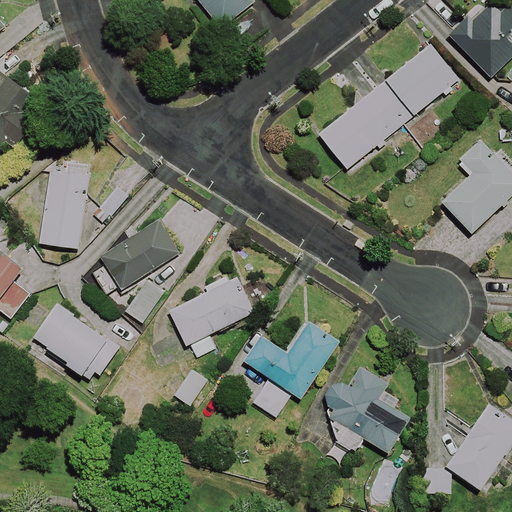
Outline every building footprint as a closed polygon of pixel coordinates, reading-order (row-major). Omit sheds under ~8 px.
[(198,0),(223,30),(256,3),(253,0),(198,0)] [(511,1),(500,14),(491,4),(474,21),(471,18),(452,37),(492,79),(511,59),(511,1)] [(388,82),(415,116),(444,93),(448,98),(456,91),(452,87),(460,80),(433,46),(388,82)] [(0,153),(7,144),(14,149),(46,104),(0,72),(0,153)] [(415,116),(388,82),(321,135),(348,170),(376,147),(379,151),(390,142),(387,138),(415,116)] [(511,197),(511,173),(481,142),(458,163),(471,177),(444,203),(474,234),(511,197)] [(91,178),(53,172),(42,244),(80,249),(91,178)] [(91,268),(109,296),(118,290),(121,294),(181,255),(160,223),(91,268)] [(24,271),(0,251),(0,309),(13,320),(31,297),(14,284),(24,271)] [(255,313),(235,273),(208,287),(211,292),(172,312),(196,360),(217,349),(210,336),(255,313)] [(166,294),(151,282),(128,311),(143,323),(166,294)] [(121,348),(59,305),(37,338),(71,362),(70,364),(91,379),(96,371),(102,375),(121,348)] [(294,393),(303,398),(340,342),(310,323),(290,354),(263,337),(247,362),(273,379),(257,403),(277,417),(294,393)] [(389,453),(412,418),(394,407),(399,400),(386,392),(390,386),(364,368),(350,390),(341,384),(331,401),(333,419),(348,429),(339,441),(356,452),(366,438),(389,453)] [(208,381),(193,371),(176,396),(191,406),(208,381)] [(511,444),(511,421),(489,407),(449,468),(483,490),(511,444)]
